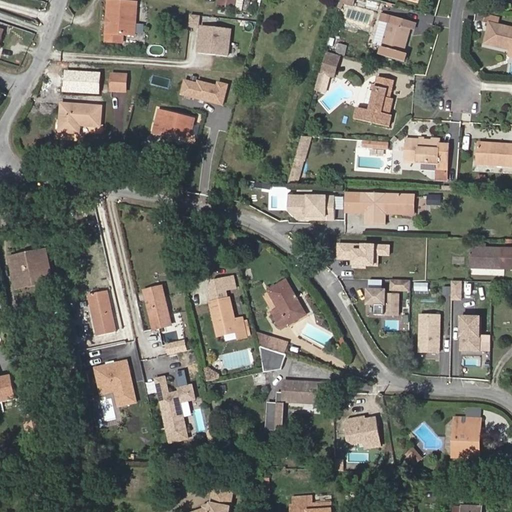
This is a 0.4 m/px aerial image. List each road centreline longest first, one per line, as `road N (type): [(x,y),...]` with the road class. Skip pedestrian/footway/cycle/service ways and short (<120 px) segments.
road 1 (residential): [(511,402),(414,388),(384,375),(311,265),(254,224),(52,181),(0,156)]
road 2 (unknown): [(110,190),(156,352)]
road 3 (residential): [(460,0),(456,83),(511,87)]
